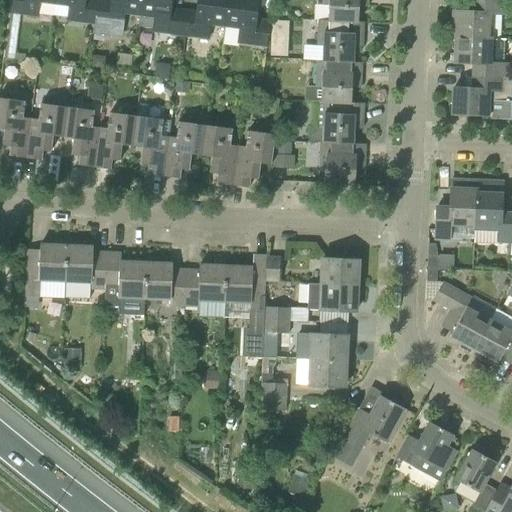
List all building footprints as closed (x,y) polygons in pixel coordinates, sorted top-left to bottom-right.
[(53,18),(55,0),(10,0),(8,22),(19,23),(20,14),(53,18)] [(55,0),(53,18),(96,23),(98,0),(55,0)] [(142,0),(112,0),(113,2),(99,0),(98,0),(96,23),(96,24),(94,35),(122,38),(123,27),(125,13),(140,15),(142,0)] [(170,10),(171,0),(142,0),(140,15),(139,26),(154,28),(154,31),(181,35),(184,12),(170,10)] [(228,0),(199,0),(198,14),(184,12),(181,35),(208,38),(210,24),(225,26),(228,0)] [(255,21),(257,0),(228,0),(225,26),(241,28),(239,42),(267,46),(270,23),(255,21)] [(368,8),(367,0),(323,0),(323,6),(329,7),(328,21),(358,22),(359,7),(368,8)] [(500,39),(502,15),(504,15),(505,1),(489,0),(472,0),(472,12),(453,11),(452,38),(456,38),(491,39),(500,39)] [(272,20),(271,55),(288,55),(289,20),(272,20)] [(363,22),(358,22),(328,21),(328,22),(319,21),(317,47),(324,47),(323,61),(353,63),(354,48),(362,48),(363,22)] [(15,54),(19,23),(8,22),(3,58),(14,60),(15,54)] [(511,79),(511,65),(490,64),(491,39),(456,38),(455,64),(474,64),(473,77),(511,79)] [(104,70),(105,57),(94,56),(92,68),(104,70)] [(360,89),(361,63),(353,63),(323,61),(323,62),(317,61),(316,87),(322,87),(321,102),(351,103),(352,88),(360,89)] [(452,115),(487,116),(487,103),(511,104),(511,79),(473,77),(473,89),(454,88),(452,115)] [(275,93),(276,86),(272,81),(263,79),(261,91),(275,93)] [(190,85),(176,83),(175,92),(189,94),(190,85)] [(278,109),(280,99),(271,97),(269,107),(278,109)] [(25,102),(0,98),(0,129),(5,130),(3,146),(10,147),(9,156),(26,159),(31,118),(23,117),(25,102)] [(323,143),(353,144),(354,129),(362,129),(363,104),(351,103),(321,102),(319,102),(317,127),(324,127),(323,143)] [(42,161),(43,151),(51,152),(53,136),(64,138),(68,107),(40,103),(38,119),(31,118),(26,159),(42,161)] [(64,138),(74,139),(72,154),(80,156),(78,165),(95,168),(100,127),(92,126),(94,110),(68,107),(64,138)] [(120,161),(122,145),(132,146),(136,116),(109,112),(107,128),(100,127),(95,168),(111,170),(112,160),(120,161)] [(163,177),(169,136),(161,135),(163,119),(136,116),(132,146),(142,148),(141,164),(149,165),(147,175),(163,177)] [(202,156),(206,125),(179,121),(177,137),(169,136),(163,177),(180,179),(181,169),(189,170),(191,154),(202,156)] [(232,186),(238,145),(230,144),(232,128),(206,125),(202,156),(212,157),(210,173),(218,174),(216,184),(232,186)] [(260,164),(271,165),(275,134),(248,130),(246,146),(238,145),(232,186),(249,188),(250,178),(258,179),(260,164)] [(277,142),(276,155),(276,168),(294,169),(295,155),(291,155),(291,142),(277,142)] [(355,186),(356,170),(364,170),(365,144),(353,144),(323,143),(321,143),(320,168),(326,168),(325,184),(355,186)] [(450,240),(450,227),(474,228),(476,182),(451,180),(450,208),(437,207),(435,239),(450,240)] [(511,214),(502,214),(503,183),(476,182),(474,228),(474,229),(499,230),(499,242),(507,243),(511,242),(511,214)] [(39,298),(40,279),(65,280),(67,246),(40,245),(40,251),(27,250),(25,297),(39,298)] [(105,289),(106,253),(93,253),(93,247),(67,246),(65,280),(90,281),(90,289),(105,289)] [(105,289),(107,289),(106,307),(118,308),(118,299),(144,300),(145,263),(121,262),(121,254),(106,253),(105,289)] [(452,267),(453,254),(439,254),(439,267),(452,267)] [(279,283),(280,257),(267,257),(266,274),(265,282),(279,283)] [(358,260),(323,259),(322,284),(357,286),(358,260)] [(184,307),(186,270),(173,270),(173,264),(145,263),(144,300),(170,301),(170,306),(184,307)] [(225,303),(226,267),(200,265),(199,271),(186,270),(184,307),(199,307),(199,302),(225,303)] [(250,309),(251,309),(250,331),(263,331),(264,320),(264,307),(265,282),(266,274),(253,273),(253,268),(226,267),(225,303),(250,304),(250,309)] [(437,282),(438,269),(428,268),(428,282),(437,282)] [(308,310),(356,312),(357,286),(322,284),(310,283),(308,310)] [(466,308),(468,305),(471,299),(461,293),(443,283),(433,301),(450,311),(445,320),(456,327),(450,338),(473,350),(490,321),(466,308)] [(39,308),(39,298),(25,297),(24,307),(39,308)] [(264,320),(290,321),(290,308),(264,307),(264,320)] [(264,320),(263,331),(263,333),(289,334),(290,321),(264,320)] [(498,364),(504,353),(511,357),(511,333),(490,321),(473,350),(498,364)] [(346,362),(347,336),(311,334),(310,360),(346,362)] [(81,349),(64,349),(64,368),(80,368),(81,349)] [(286,412),(286,398),(287,385),(273,384),(273,358),(262,358),(260,411),(286,412)] [(309,386),(345,388),(346,362),(310,360),(309,386)] [(221,372),(207,370),(205,388),(219,390),(221,372)] [(113,394),(101,394),(100,407),(112,408),(113,394)] [(387,443),(405,409),(380,396),(370,415),(359,409),(333,457),(351,467),(370,434),(387,443)] [(225,410),(231,407),(227,399),(221,402),(225,410)] [(178,432),(179,417),(169,417),(168,432),(178,432)] [(448,445),(454,435),(429,422),(419,441),(407,435),(395,458),(396,458),(402,461),(441,482),(458,450),(448,445)] [(485,485),(496,463),(472,450),(452,487),(454,494),(474,505),(472,510),(475,511),(483,511),(495,490),(485,485)] [(254,489),(255,471),(238,470),(238,489),(254,489)] [(310,480),(294,475),(288,493),(304,499),(310,480)] [(511,511),(511,486),(507,496),(495,490),(483,511),(511,511)]
